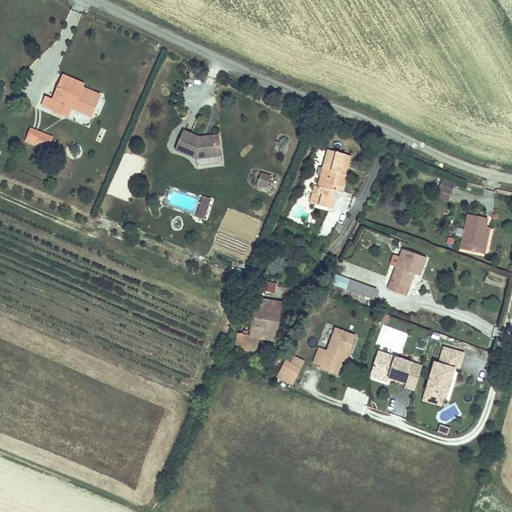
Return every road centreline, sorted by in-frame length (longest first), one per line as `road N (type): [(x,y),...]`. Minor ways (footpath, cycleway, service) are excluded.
road 1 (unclassified): [(511,179),(461,164),(97,0)]
road 2 (residential): [(511,327),(483,420),(466,438),(433,438),(345,404)]
